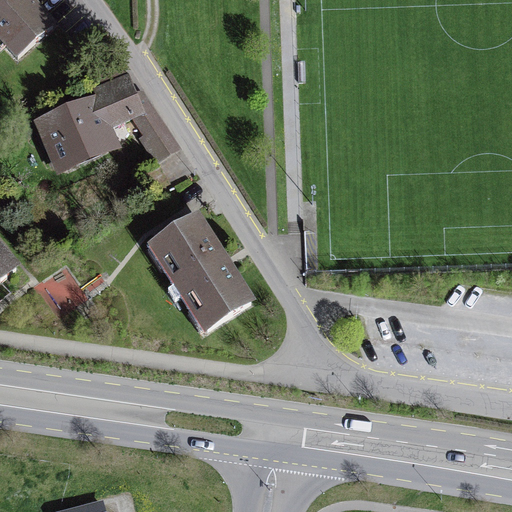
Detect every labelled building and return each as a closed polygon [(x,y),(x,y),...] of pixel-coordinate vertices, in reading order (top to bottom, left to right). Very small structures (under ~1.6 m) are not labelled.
[(25,0),(0,0),(0,39),(18,60),(52,29),(25,0)] [(103,133),(133,120),(143,115),(134,95),(127,79),(103,89),(106,99),(103,105),(68,121),(65,112),(43,122),(51,139),(42,143),(52,167),(61,163),(63,167),(109,147),(103,133)] [(142,94),(134,95),(143,115),(133,120),(145,138),(141,140),(157,165),(179,150),(142,94)] [(153,249),(207,333),(250,306),(195,222),(153,249)] [(0,254),(0,283),(15,271),(0,254)]
